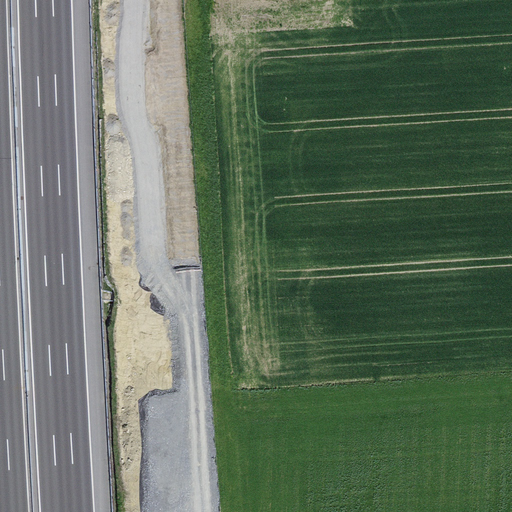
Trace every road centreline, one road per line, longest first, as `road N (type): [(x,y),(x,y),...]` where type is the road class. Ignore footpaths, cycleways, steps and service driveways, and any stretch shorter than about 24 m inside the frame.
road 1 (primary): [(144,0),(167,511)]
road 2 (motorway): [(67,511),(45,0)]
